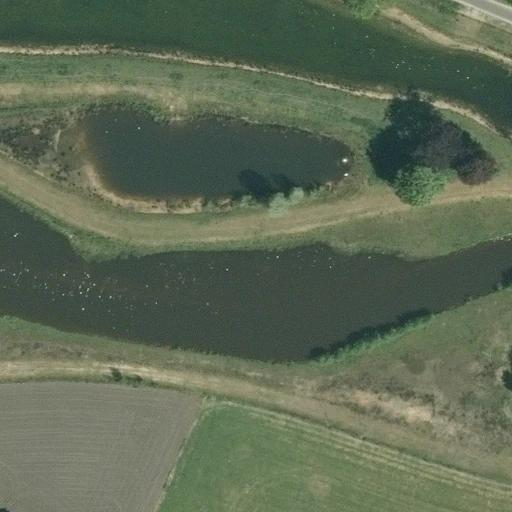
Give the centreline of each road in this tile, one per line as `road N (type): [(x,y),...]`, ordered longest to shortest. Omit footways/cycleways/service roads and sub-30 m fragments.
road 1 (track): [(0,161),(100,216),(177,224),(511,191)]
road 2 (track): [(511,470),(195,377),(0,369)]
